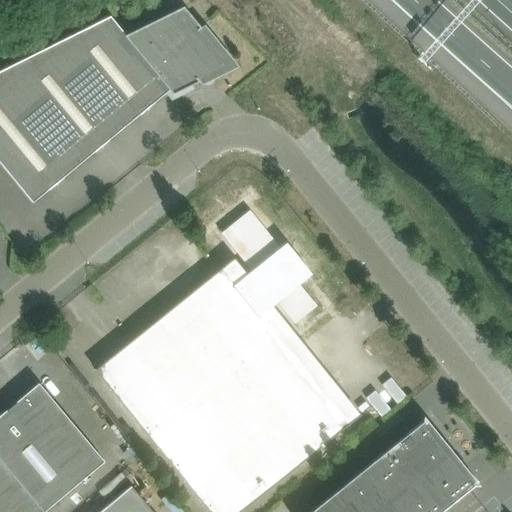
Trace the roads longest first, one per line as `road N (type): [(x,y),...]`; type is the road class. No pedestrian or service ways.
road 1 (unclassified): [(511,410),(281,129),(231,124),(206,137),(0,304)]
road 2 (unknown): [(468,357),(282,511)]
road 3 (motorway): [(419,0),(511,86)]
